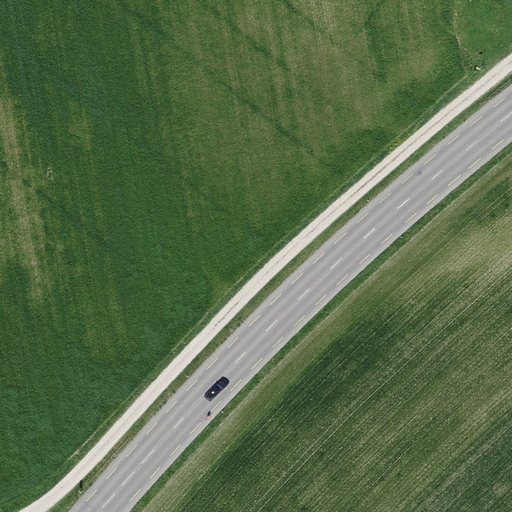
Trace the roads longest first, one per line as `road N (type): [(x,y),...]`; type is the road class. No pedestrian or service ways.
road 1 (track): [(33,511),(269,267),(511,62)]
road 2 (primary): [(511,113),(273,323),(98,511)]
